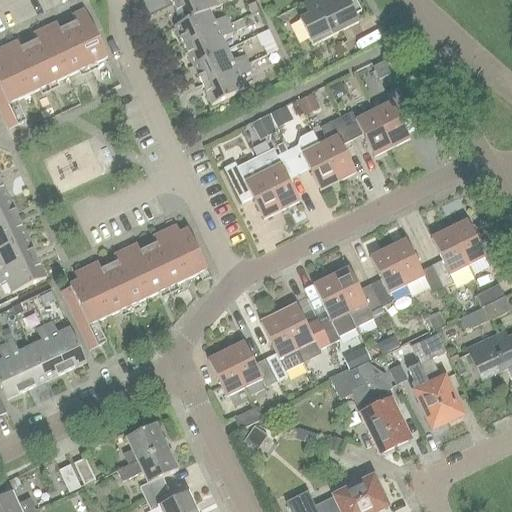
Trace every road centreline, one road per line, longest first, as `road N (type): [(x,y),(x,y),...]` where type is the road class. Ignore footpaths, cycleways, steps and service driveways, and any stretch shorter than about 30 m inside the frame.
road 1 (residential): [(236,283),(424,187),(490,169)]
road 2 (residential): [(0,453),(141,385),(175,360)]
road 3 (unclassified): [(183,173),(112,0)]
road 4 (residential): [(249,511),(175,360)]
road 5 (residential): [(490,169),(438,56)]
road 6 (unclassified): [(236,283),(183,173)]
